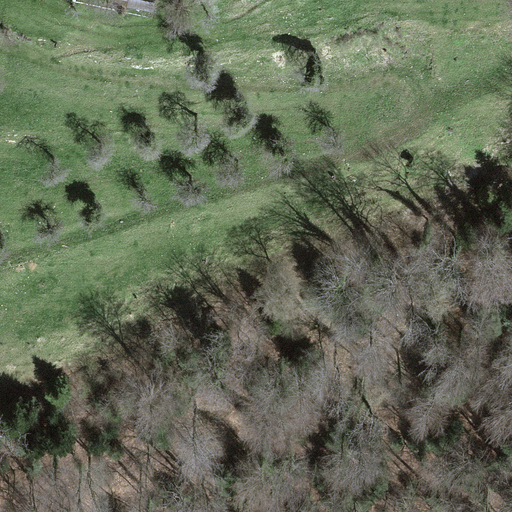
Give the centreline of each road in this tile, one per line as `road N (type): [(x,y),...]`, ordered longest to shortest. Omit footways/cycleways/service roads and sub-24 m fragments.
road 1 (track): [(0,48),(43,69),(183,89),(398,94),(409,112),(383,135),(252,192),(85,255),(0,269)]
road 2 (track): [(0,501),(114,456),(241,421),(391,397),(511,398)]
